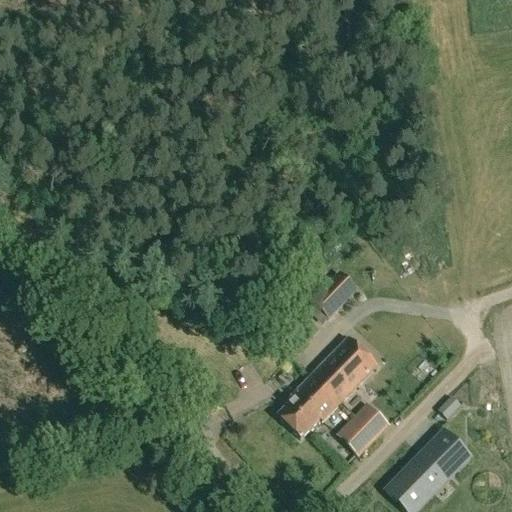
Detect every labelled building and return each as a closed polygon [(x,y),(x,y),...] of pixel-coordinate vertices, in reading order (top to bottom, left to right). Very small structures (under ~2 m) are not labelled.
[(307,304),(327,322),(357,292),(337,274),(307,304)] [(315,283),(322,289),(329,282),(322,276),(315,283)] [(275,418),(299,441),(319,421),(321,424),(376,368),(347,340),(293,396),(295,398),(275,418)] [(436,413),(446,423),(460,408),(450,398),(436,413)] [(336,439),(358,459),(388,427),(366,406),(336,439)] [(444,436),(431,449),(447,465),(460,451),(444,436)] [(423,458),(386,495),(403,511),(418,511),(448,482),(423,458)]
